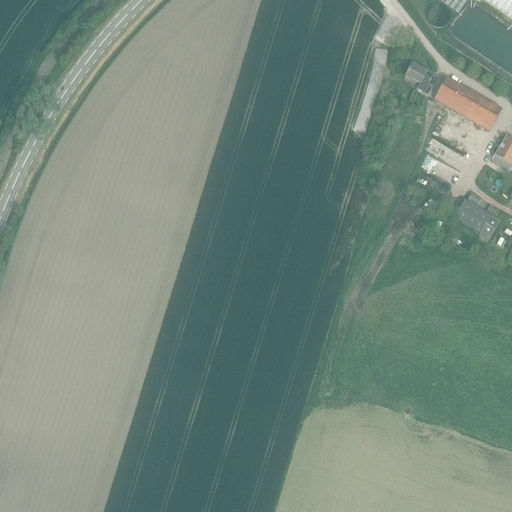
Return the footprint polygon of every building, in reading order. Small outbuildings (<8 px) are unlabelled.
[(511,0),(437,0),(458,14),(467,0),(482,0),(511,20),(511,0)] [(413,80),(419,84),(416,89),(427,96),(433,86),(428,83),(432,76),(412,64),(405,78),(412,82),(413,80)] [(447,79),(435,100),(488,131),(500,110),(447,79)] [(509,171),(511,166),(511,138),(507,136),(492,160),(509,171)] [(479,207),(483,200),(471,194),(468,201),(479,207)] [(500,223),(465,201),(454,218),(489,240),(500,223)] [(494,217),(498,210),(490,205),(486,212),(494,217)]
